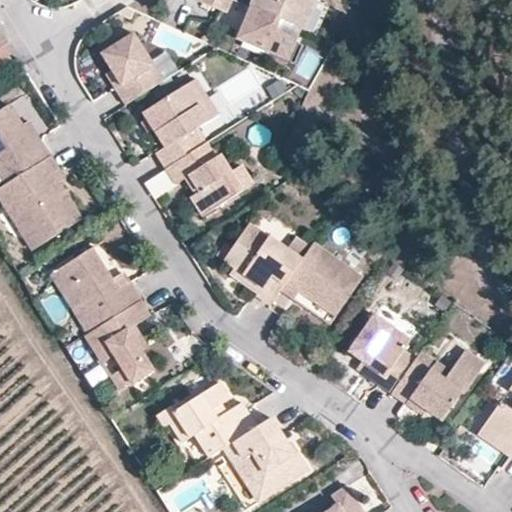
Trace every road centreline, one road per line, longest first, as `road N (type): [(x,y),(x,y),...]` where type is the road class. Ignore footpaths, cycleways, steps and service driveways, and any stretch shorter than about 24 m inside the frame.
road 1 (residential): [(34,41),(200,306),(224,333),(360,420)]
road 2 (residential): [(360,420),(496,511)]
